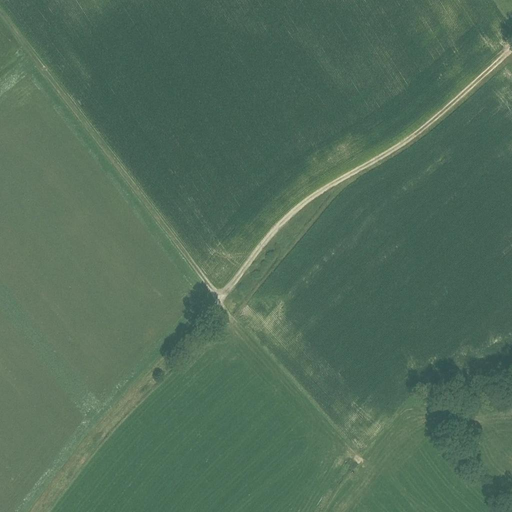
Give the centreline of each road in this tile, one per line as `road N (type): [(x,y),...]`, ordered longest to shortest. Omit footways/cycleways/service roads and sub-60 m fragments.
road 1 (track): [(32,511),(154,364),(258,261),(293,208),(413,137),(511,51)]
road 2 (track): [(0,23),(217,300)]
